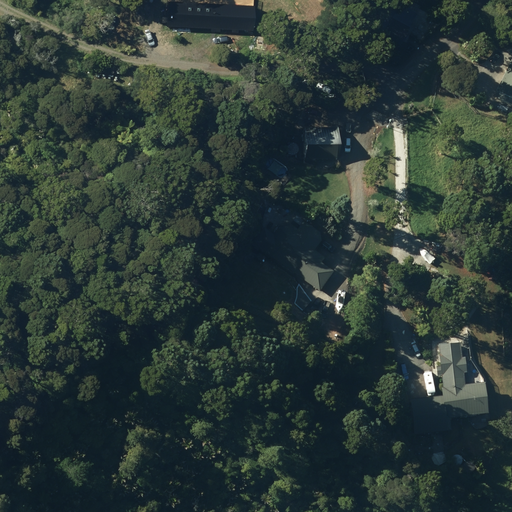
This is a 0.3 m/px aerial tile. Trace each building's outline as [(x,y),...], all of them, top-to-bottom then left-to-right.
[(400,0),(379,41),(396,49),(419,5),(409,0),(400,0)] [(118,23),(113,39),(134,47),(140,31),(118,23)] [(367,53),(377,56),(380,45),(370,42),(367,53)] [(511,59),(496,92),(498,93),(495,99),(511,106),(511,59)] [(303,127),(303,161),(336,160),(336,127),(303,127)] [(250,243),(318,293),(332,273),(321,264),(325,259),(314,252),(321,242),(319,234),(303,223),(297,230),(288,225),(277,226),(272,234),(262,227),(250,243)] [(410,400),(413,436),(450,433),(449,421),(486,418),(484,387),(464,388),(463,375),(466,375),(464,360),(461,360),(460,344),(439,346),(440,355),(439,355),(440,367),(436,368),(437,378),(442,377),(443,389),(441,389),(442,397),(410,400)]
